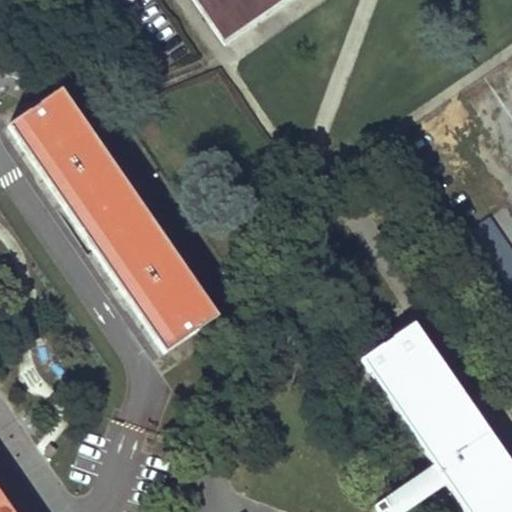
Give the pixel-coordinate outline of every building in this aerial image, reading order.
[(187,0),(219,48),(288,0),(187,0)] [(54,96),(0,131),(0,137),(154,360),(207,323),(54,96)] [(470,194),(496,174),(451,116),(425,136),(470,194)] [(511,256),(487,223),(475,232),(511,282),(511,256)] [(511,511),(511,475),(409,327),(359,361),(464,511),(511,511)]
